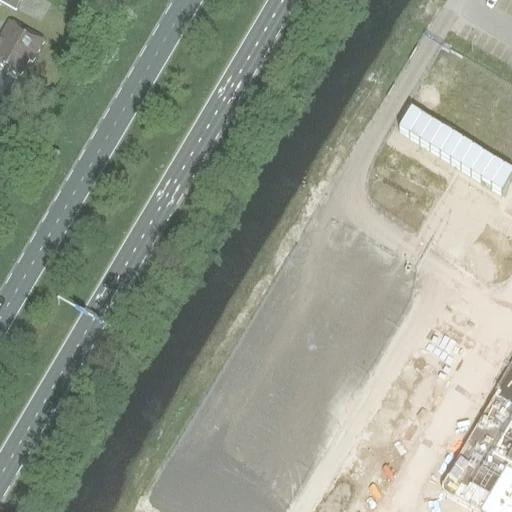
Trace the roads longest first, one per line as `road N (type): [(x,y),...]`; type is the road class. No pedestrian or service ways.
road 1 (unclassified): [(457,1),(151,511)]
road 2 (primary): [(0,479),(282,0)]
road 3 (primary): [(189,0),(0,320)]
